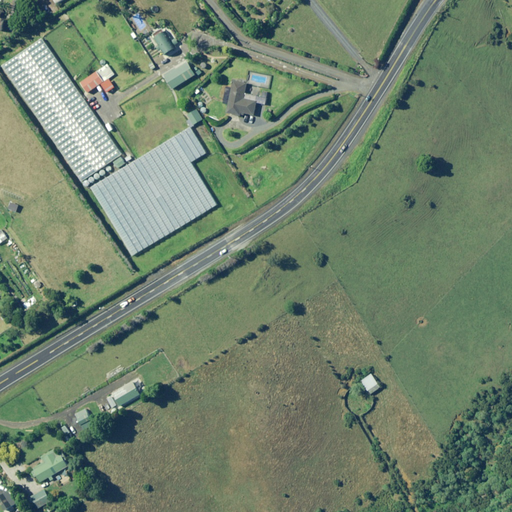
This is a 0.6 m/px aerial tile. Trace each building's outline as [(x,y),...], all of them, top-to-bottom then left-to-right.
[(0,30),(3,31),(6,19),(9,6),(0,3),(0,30)] [(176,48),(165,32),(154,39),(159,45),(156,47),(163,57),(176,48)] [(44,39),(3,66),(81,182),(122,154),(44,39)] [(165,76),(173,89),(198,74),(199,76),(203,74),(200,69),(197,71),(195,68),(192,69),(188,62),(165,76)] [(97,87),(101,93),(103,91),(99,85),(115,74),(108,64),(81,83),(88,94),(97,87)] [(228,71),(224,67),(219,71),(223,76),(228,71)] [(162,80),(157,72),(115,97),(118,102),(121,106),(162,80)] [(234,81),(227,113),(241,116),(242,115),(245,116),(246,114),(255,116),(257,103),(265,105),(267,98),(258,96),(259,92),(254,90),(253,95),(245,93),(247,84),(234,81)] [(203,120),(197,109),(188,115),(194,125),(203,120)] [(206,154),(190,128),(91,188),(132,256),(217,205),(191,163),(206,154)] [(124,164),(120,158),(113,163),(117,169),(124,164)] [(381,388),(371,374),(361,381),(371,395),(381,388)] [(95,425),(87,409),(76,415),(84,431),(95,425)] [(68,467),(65,462),(68,460),(64,452),(59,455),(56,457),(53,451),(42,457),(45,463),(34,469),(41,483),(50,478),(52,481),(55,479),(53,476),(68,467)] [(51,502),(44,490),(32,498),(39,509),(51,502)] [(56,507),(64,502),(60,496),(52,501),(56,507)]
